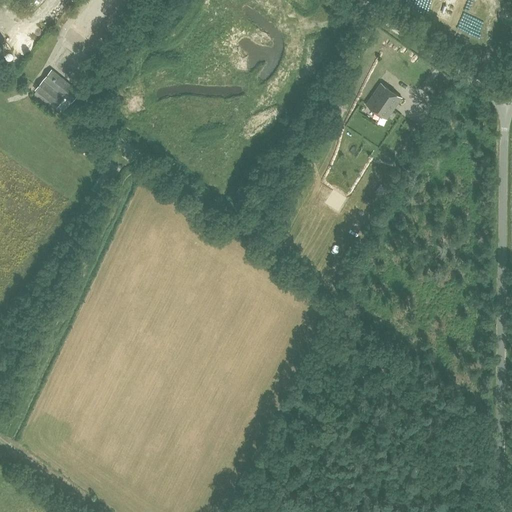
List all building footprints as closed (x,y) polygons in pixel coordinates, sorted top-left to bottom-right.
[(39,0),(35,4),(39,8),(47,1),(46,0),(39,0)] [(448,0),(444,11),(451,15),(458,0),(448,0)] [(366,75),(362,81),(372,88),(388,67),(376,58),(365,74),(366,75)] [(72,101),(79,91),(52,70),(37,89),(57,106),(65,96),(72,101)] [(346,95),(355,74),(347,70),(338,91),(346,95)] [(381,82),(365,104),(387,119),(402,97),(381,82)] [(37,97),(45,103),(48,99),(41,93),(37,97)] [(323,123),(329,128),(337,119),(331,113),(323,123)]
